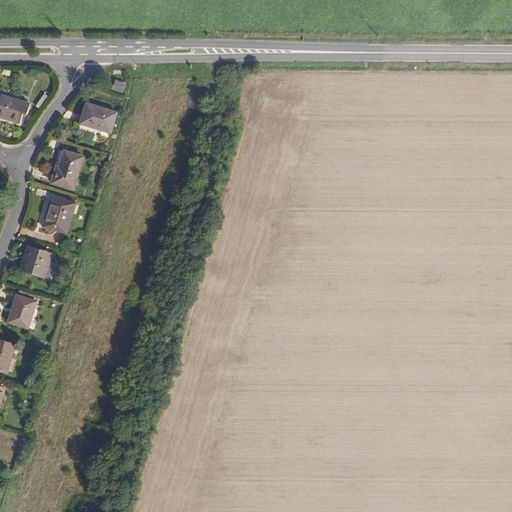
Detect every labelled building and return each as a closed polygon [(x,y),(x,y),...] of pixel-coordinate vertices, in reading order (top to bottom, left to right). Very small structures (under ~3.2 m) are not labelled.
[(126,84),(116,81),(113,89),(122,93),(126,84)] [(24,103),(3,96),(0,105),(0,117),(18,123),(24,103)] [(86,103),(80,124),(96,129),(96,127),(111,132),(117,113),(86,103)] [(52,183),(73,190),(83,157),(64,152),(59,168),(57,167),(52,183)] [(52,196),(43,227),(67,234),(76,204),(52,196)] [(28,247),(20,271),(51,280),(56,264),(50,262),(52,254),(28,247)] [(28,328),(36,302),(17,296),(9,322),(28,328)] [(0,371),(6,374),(15,345),(0,340),(0,371)]
